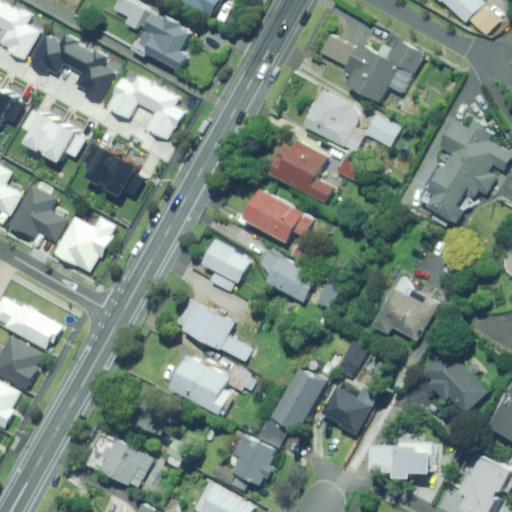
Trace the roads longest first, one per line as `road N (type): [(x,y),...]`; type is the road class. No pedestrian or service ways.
road 1 (secondary): [(119,318),(296,0)]
road 2 (unknown): [(345,478),(441,332),(446,306),(436,287),(443,265)]
road 3 (unknown): [(0,61),(197,177)]
road 4 (secondary): [(11,511),(119,318)]
road 5 (unknown): [(232,115),(74,27)]
road 6 (residential): [(14,256),(119,318)]
